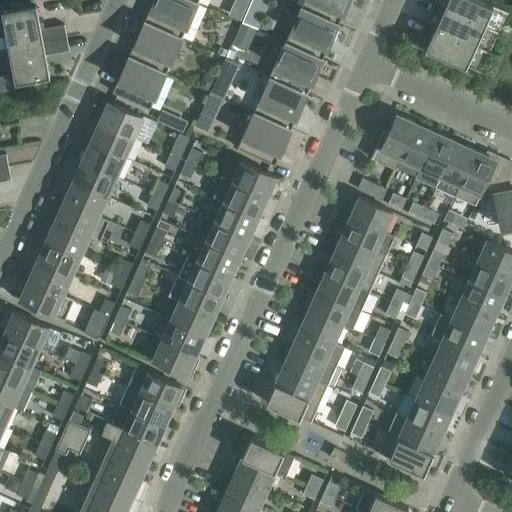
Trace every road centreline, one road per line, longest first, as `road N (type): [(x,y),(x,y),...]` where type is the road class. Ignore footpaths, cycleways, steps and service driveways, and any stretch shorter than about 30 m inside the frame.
road 1 (residential): [(167,511),(361,64)]
road 2 (residential): [(0,271),(122,0)]
road 3 (residential): [(511,129),(361,64)]
road 4 (residential): [(447,498),(511,366)]
